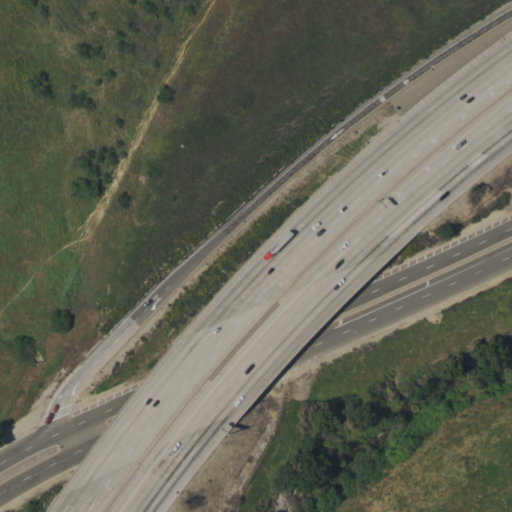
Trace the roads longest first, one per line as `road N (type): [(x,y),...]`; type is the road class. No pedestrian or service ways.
road 1 (motorway): [(511,11),(412,75),(297,165),(169,287)]
road 2 (motorway): [(511,66),(400,151),(221,324)]
road 3 (secondary): [(0,480),(332,324)]
road 4 (motorway): [(311,296),(511,127)]
road 5 (motorway): [(169,287),(62,403),(55,449)]
road 6 (secondary): [(332,324),(511,241)]
road 7 (motorway): [(221,324),(102,478)]
road 8 (motorway): [(186,438),(311,296)]
